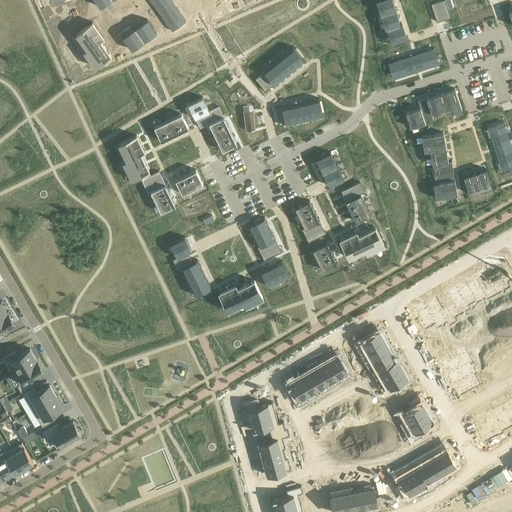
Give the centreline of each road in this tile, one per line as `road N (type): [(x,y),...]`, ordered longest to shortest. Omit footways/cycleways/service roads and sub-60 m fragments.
road 1 (residential): [(0,497),(100,440),(0,267)]
road 2 (residential): [(253,490),(226,398),(386,308)]
road 3 (residential): [(511,57),(377,100),(349,126),(284,157)]
road 4 (residential): [(386,308),(479,468)]
road 5 (residential): [(386,308),(511,238)]
